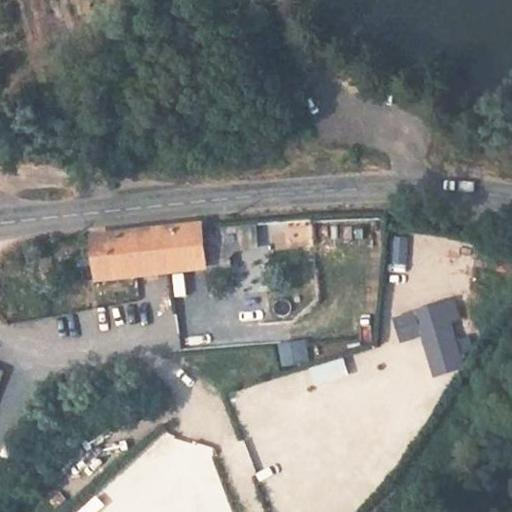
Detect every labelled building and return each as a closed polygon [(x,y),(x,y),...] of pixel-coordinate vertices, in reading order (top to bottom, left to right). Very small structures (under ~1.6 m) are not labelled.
[(248,269),(269,265),(267,254),(290,250),(285,222),(258,227),(262,245),(245,249),(248,269)] [(211,263),(205,225),(95,238),(102,280),(211,263)] [(408,237),(390,236),(389,264),(407,265),(408,237)] [(461,319),(456,302),(446,305),(446,303),(414,313),(435,377),(466,368),(464,361),(476,358),(469,338),(458,341),(451,322),(461,319)] [(391,319),(398,342),(420,335),(413,312),(391,319)] [(305,341),(280,345),(283,366),(308,362),(305,341)]
